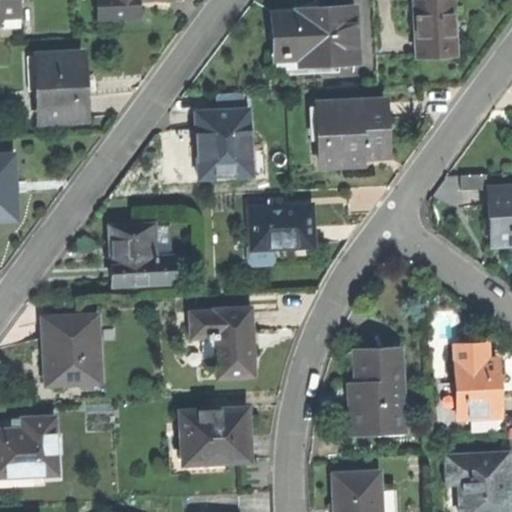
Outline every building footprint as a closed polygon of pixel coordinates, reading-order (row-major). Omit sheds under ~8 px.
[(0,0),(0,23),(17,23),(16,0),(0,0)] [(98,0),(99,19),(137,17),(136,0),(98,0)] [(413,0),(414,8),(417,58),(456,55),(453,0),(413,0)] [(330,9),(276,13),(275,27),(273,27),(274,48),(275,71),(336,67),(336,61),(356,60),(353,4),(330,5),(330,9)] [(36,55),(38,121),(84,118),(82,82),(81,53),(36,55)] [(382,98),(316,102),(319,165),(347,163),(347,155),(386,153),(384,128),(382,98)] [(247,108),(195,111),(196,136),(198,178),(258,175),(257,143),(248,143),(247,108)] [(0,155),(0,220),(15,220),(14,190),(13,155),(0,155)] [(511,185),(485,188),(488,245),(505,244),(511,244),(511,185)] [(249,199),(249,206),(268,205),(267,198),(249,199)] [(268,205),(249,206),(251,244),(271,243),(271,247),(275,246),(313,244),(312,224),(311,203),(268,205)] [(171,254),(153,255),(151,223),(109,225),(110,247),(112,283),(172,281),(171,254)] [(275,260),(275,246),(271,247),(271,243),(251,244),(247,245),(247,260),(253,264),(270,264),(275,260)] [(217,376),(254,374),(250,334),(248,306),(211,308),(212,312),(189,313),(190,338),(214,337),(217,376)] [(99,381),(96,315),(43,317),(45,350),(46,383),(99,381)] [(456,415),(500,413),(499,386),(497,355),(486,356),(485,340),(451,341),(456,415)] [(350,431),(402,428),(397,347),(354,349),(355,366),(355,382),(349,382),(350,431)] [(247,406),(180,409),(181,447),(174,447),(174,462),(249,460),(248,430),(247,406)] [(0,474),(56,472),(53,417),(14,418),(14,429),(0,429),(0,474)] [(477,420),(478,430),(504,429),(504,419),(477,420)] [(458,480),(459,511),(504,511),(504,494),(503,477),(506,476),(504,450),(444,453),(446,479),(458,480)] [(339,511),(378,511),(377,470),(333,473),(334,492),(334,509),(339,509),(339,511)]
